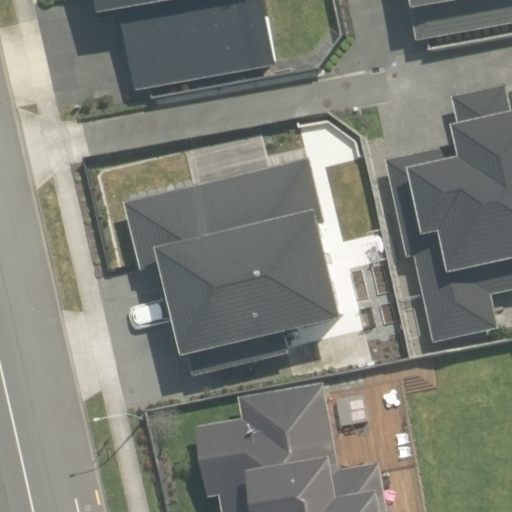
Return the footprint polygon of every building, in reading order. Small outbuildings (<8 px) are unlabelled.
[(154,94),(281,71),(268,0),(105,0),(110,25),(128,21),(142,96),(154,94)] [(511,0),(413,0),(422,46),(431,45),(511,29),(511,0)] [(391,167),(412,262),(419,261),(438,348),(503,334),(496,300),(511,296),(511,90),(458,101),(465,133),(462,133),(466,151),(391,167)] [(292,342),(354,328),(328,219),(314,164),(130,208),(145,270),(146,276),(170,271),(192,366),(194,366),(198,382),(296,359),(292,342)] [(392,511),(390,500),(385,468),(344,475),(342,465),(329,389),(245,403),(249,424),(201,432),(213,503),(225,501),(226,511),(392,511)]
